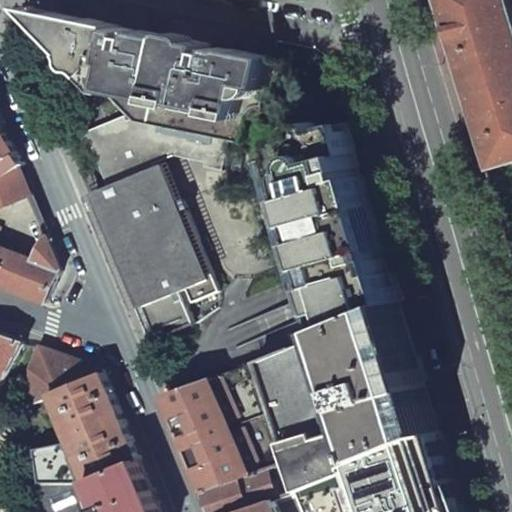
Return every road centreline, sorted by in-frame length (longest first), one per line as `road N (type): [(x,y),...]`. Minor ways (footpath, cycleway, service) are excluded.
road 1 (secondary): [(511,433),(391,16)]
road 2 (residential): [(0,39),(123,342)]
road 3 (residential): [(169,0),(327,32),(391,16)]
road 4 (residential): [(123,342),(192,511)]
road 5 (residential): [(0,298),(123,342)]
